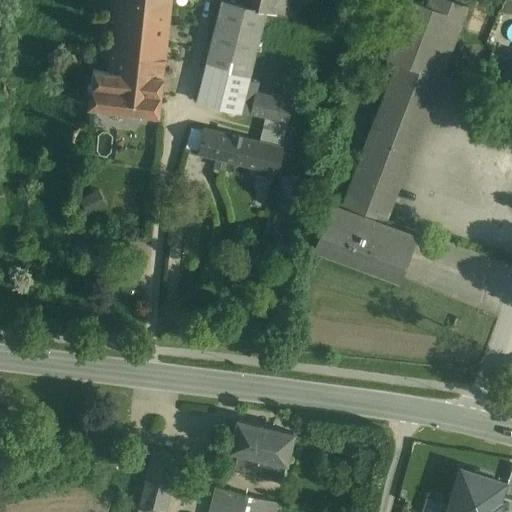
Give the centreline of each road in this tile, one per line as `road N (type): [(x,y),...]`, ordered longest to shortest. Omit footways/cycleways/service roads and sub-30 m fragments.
road 1 (secondary): [(466,424),(285,392),(0,358)]
road 2 (residential): [(511,310),(466,424)]
